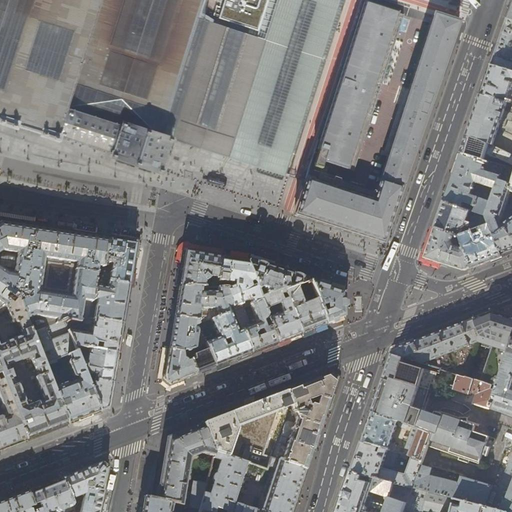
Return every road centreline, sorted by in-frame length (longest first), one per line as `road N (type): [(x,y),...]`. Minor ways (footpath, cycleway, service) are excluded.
road 1 (residential): [(373,341),(491,0)]
road 2 (secondary): [(131,434),(373,341)]
road 3 (residential): [(316,511),(373,341)]
road 4 (secondary): [(373,341),(511,287)]
road 5 (secondary): [(0,486),(131,434)]
